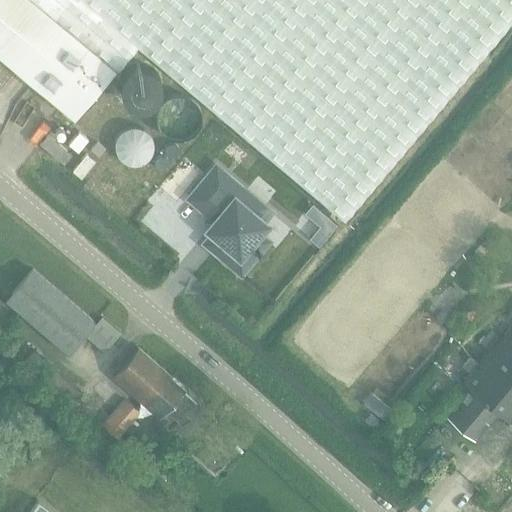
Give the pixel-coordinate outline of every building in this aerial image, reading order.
[(511,0),(0,0),(0,55),(75,119),(116,70),(136,45),(344,219),(511,17),(511,0)] [(148,110),(161,128),(176,117),(164,99),(148,110)] [(79,131),(69,143),(78,151),(89,138),(79,131)] [(71,154),(47,134),(39,143),(63,163),(71,154)] [(142,172),(143,148),(115,147),(113,171),(142,172)] [(215,250),(241,272),(257,252),(259,254),(261,251),(260,249),(266,241),(257,234),(265,224),(256,217),(263,207),(216,167),(190,198),(216,220),(209,229),(222,241),(215,250)] [(67,352),(94,321),(32,269),(6,300),(67,352)] [(0,300),(0,329),(2,331),(16,314),(0,300)] [(511,419),(511,324),(478,364),(469,356),(462,365),(471,373),(463,382),(470,387),(446,415),(474,438),(497,410),(510,421),(511,419)] [(180,422),(196,404),(181,391),(184,387),(138,347),(112,377),(158,417),(165,409),(180,422)] [(18,368),(66,410),(80,391),(32,350),(18,368)] [(102,423),(118,436),(139,412),(123,399),(102,423)] [(54,511),(37,499),(27,511),(54,511)]
